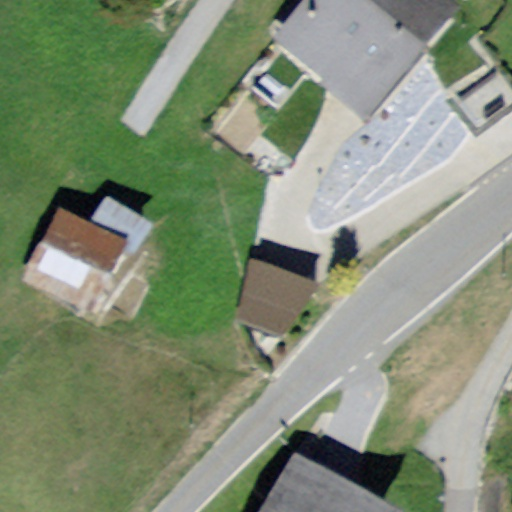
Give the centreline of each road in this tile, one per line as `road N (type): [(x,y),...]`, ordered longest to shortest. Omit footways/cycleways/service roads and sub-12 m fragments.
road 1 (residential): [(176,511),(283,398),(511,195)]
road 2 (residential): [(511,342),(478,402),(463,511)]
